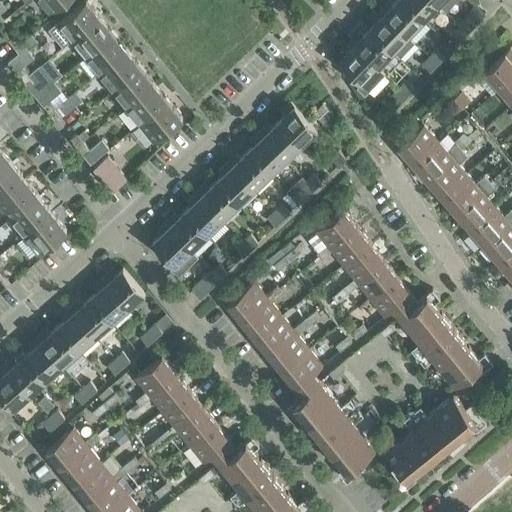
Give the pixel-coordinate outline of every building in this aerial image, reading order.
[(40,0),(50,12),(64,0),(40,0)] [(88,0),(83,0),(49,28),(64,45),(72,39),(101,15),(88,0)] [(388,0),(381,8),(409,34),(424,19),(404,0),(395,0),(394,2),(391,0),(388,0)] [(404,0),(424,19),(439,3),(435,0),(404,0)] [(435,0),(439,3),(445,9),(452,0),(435,0)] [(458,25),(459,25),(467,33),(486,12),(478,4),(458,25)] [(376,20),(370,27),(394,50),(400,55),(415,40),(409,34),(381,8),(372,17),(376,20)] [(115,32),(101,15),(72,39),(85,56),(115,32)] [(467,33),(459,25),(452,33),(460,40),(467,33)] [(351,39),(379,65),(394,50),(370,27),(364,33),(360,30),(351,39)] [(128,49),(115,32),(85,56),(99,73),(128,49)] [(9,39),(13,44),(16,47),(22,42),(16,33),(9,39)] [(346,51),(339,59),(361,80),(356,85),(364,92),(366,90),(385,71),(379,65),(351,39),(342,48),(346,51)] [(22,42),(16,47),(20,52),(8,61),(23,79),(30,73),(23,65),(34,56),(22,42)] [(500,87),(511,76),(511,48),(511,47),(485,70),(500,87)] [(437,48),(430,55),(438,62),(445,55),(437,48)] [(142,66),(128,49),(99,73),(112,89),(142,66)] [(438,62),(430,55),(423,62),(431,70),(438,62)] [(23,79),(29,87),(48,72),(41,64),(30,73),(23,79)] [(142,66),(112,89),(126,106),(155,82),(142,66)] [(36,95),(55,80),(48,72),(29,87),(36,95)] [(511,76),(500,87),(511,100),(511,76)] [(407,79),(400,86),(408,94),(415,86),(407,79)] [(62,89),(55,80),(36,95),(44,104),(50,99),(62,89)] [(169,99),(155,82),(126,106),(140,123),(169,99)] [(408,94),(400,86),(393,93),(401,101),(408,94)] [(462,89),(455,96),(463,105),(470,99),(462,89)] [(69,96),(59,103),(66,112),(76,104),(69,96)] [(456,112),(463,105),(455,96),(447,102),(456,112)] [(44,104),(50,112),(57,107),(50,99),(44,104)] [(183,117),(169,99),(140,123),(154,140),(183,117)] [(285,113),(279,119),(302,143),(318,127),(292,100),(282,109),(285,113)] [(334,112),(323,101),(314,111),(324,122),(334,112)] [(63,115),(57,107),(50,112),(56,120),(63,115)] [(269,122),(260,130),(286,158),(302,143),(279,119),(272,125),(269,122)] [(414,162),(439,139),(425,122),(399,145),(414,162)] [(85,154),(91,149),(84,140),(90,135),(85,128),(78,133),(72,138),(85,154)] [(254,143),(248,149),(270,173),(286,158),(260,130),(250,139),(254,143)] [(455,138),(462,147),(471,139),(463,131),(455,138)] [(495,147),(487,138),(481,143),(489,152),(495,147)] [(428,178),(462,148),(457,141),(448,149),(439,139),(414,162),(428,178)] [(103,140),(91,149),(85,154),(92,163),(110,149),(103,140)] [(0,170),(12,160),(0,145),(0,170)] [(442,194),(468,172),(459,162),(468,155),(462,148),(428,178),(442,194)] [(270,173),(248,149),(241,155),(237,151),(228,160),(255,188),(270,173)] [(339,164),(346,157),(339,149),(332,156),(339,164)] [(109,155),(95,167),(114,191),(128,179),(109,155)] [(0,198),(26,177),(12,160),(0,170),(0,198)] [(223,173),(216,179),(239,203),(255,188),(228,160),(219,169),(223,173)] [(456,211),(491,181),(485,174),(476,181),(468,172),(442,194),(456,211)] [(314,187),(322,180),(314,173),(307,180),(314,187)] [(303,175),(287,190),(288,191),(299,202),(314,187),(307,180),(303,175)] [(26,177),(0,198),(0,205),(10,218),(40,194),(26,177)] [(206,182),(197,190),(223,218),(239,203),(216,179),(209,186),(206,182)] [(470,227),(496,204),(488,195),(497,187),(491,181),(456,211),(470,227)] [(191,203),(185,209),(208,233),(223,218),(197,190),(188,199),(191,203)] [(40,194),(10,218),(24,235),(53,211),(40,194)] [(283,202),(276,209),(283,217),(291,210),(283,202)] [(485,243),(511,219),(511,207),(505,214),(496,204),(470,227),(485,243)] [(318,230),(308,238),(319,251),(328,243),(331,246),(358,224),(344,207),(317,229),(318,230)] [(175,212),(166,220),(192,248),(208,233),(185,209),(178,215),(175,212)] [(283,217),(276,209),(268,217),(276,224),(283,217)] [(24,235),(16,241),(31,258),(38,252),(67,228),(53,211),(24,235)] [(499,260),(511,247),(511,219),(485,243),(499,260)] [(160,233),(153,240),(174,262),(170,266),(178,274),(198,254),(192,248),(166,220),(156,229),(160,233)] [(371,241),(358,224),(331,246),(328,243),(319,251),(317,252),(322,258),(333,249),(344,263),(371,241)] [(251,233),(244,240),(252,248),(259,241),(251,233)] [(252,248),(244,240),(237,247),(244,255),(252,248)] [(355,277),(344,286),(349,292),(360,283),(358,280),(385,258),(371,241),(344,263),(355,277)] [(297,244),(286,254),(290,260),(302,250),(297,244)] [(280,247),(263,261),(268,268),(274,263),(286,254),(280,247)] [(511,274),(511,247),(499,260),(511,274)] [(286,254),(274,263),(279,269),(290,260),(286,254)] [(358,280),(360,283),(371,297),(399,274),(385,258),(358,280)] [(213,270),(220,277),(228,270),(220,263),(213,270)] [(103,277),(129,306),(146,291),(124,266),(116,273),(113,269),(103,277)] [(220,277),(213,270),(212,269),(193,287),(201,296),(220,277)] [(413,292),(399,274),(371,297),(385,314),(394,307),(413,292)] [(129,306),(103,277),(94,286),(97,289),(91,295),(112,320),(129,306)] [(269,296),(266,293),(255,279),(227,301),(242,318),(269,296)] [(242,318),(255,335),(282,313),(271,299),(282,290),(277,284),(266,293),(269,296),(242,318)] [(337,301),(349,292),(344,286),(333,295),(337,301)] [(412,347),(419,355),(455,326),(435,302),(441,297),(433,287),(418,299),(416,296),(413,292),(394,307),(398,312),(421,340),(412,347)] [(112,320),(91,295),(84,301),(80,297),(71,306),(96,335),(112,320)] [(96,335),(71,306),(62,314),(65,318),(58,324),(80,349),(96,335)] [(305,318),(309,324),(321,314),(316,308),(305,318)] [(296,330),(294,327),(282,313),(255,335),(269,352),(296,330)] [(269,352),(282,368),(310,346),(298,333),(309,324),(305,318),(294,327),(296,330),(269,352)] [(356,337),(368,328),(361,320),(350,329),(356,337)] [(392,321),(380,330),(385,336),(396,327),(392,321)] [(156,336),(163,330),(156,322),(148,328),(156,336)] [(48,326),(38,335),(63,364),(73,374),(89,359),(80,349),(58,324),(51,330),(48,326)] [(479,356),(455,326),(419,355),(425,363),(434,356),(455,382),(470,370),(475,376),(493,362),(485,351),(479,356)] [(156,336),(148,328),(141,335),(148,343),(156,336)] [(353,340),(346,332),(334,341),(341,350),(353,340)] [(63,364),(38,335),(29,343),(32,347),(25,353),(47,378),(63,364)] [(296,386),(315,371),(324,364),(310,346),(282,368),(296,386)] [(124,350),(116,357),(123,365),(131,358),(124,350)] [(47,378),(25,353),(19,359),(15,355),(6,363),(31,392),(47,378)] [(150,392),(177,370),(163,353),(136,375),(147,389),(136,398),(141,404),(152,395),(150,392)] [(123,365),(116,357),(108,364),(116,372),(123,365)] [(341,362),(329,371),(334,377),(346,368),(341,362)] [(31,392),(6,363),(0,368),(0,391),(14,407),(31,392)] [(163,409),(191,387),(177,370),(150,392),(152,395),(163,409)] [(318,375),(315,371),(296,386),(299,390),(302,393),(288,405),(295,415),(301,410),(321,434),(357,405),(351,397),(342,404),(318,375)] [(90,394),(98,387),(91,379),(83,386),(90,394)] [(99,394),(104,400),(116,391),(110,384),(99,394)] [(90,394),(83,386),(75,393),(83,401),(90,394)] [(177,426),(204,404),(191,387),(163,409),(174,423),(163,432),(168,438),(179,429),(177,426)] [(116,391),(104,400),(109,407),(121,397),(116,391)] [(421,405),(413,411),(442,447),(472,423),(477,429),(487,421),(472,403),(466,407),(454,392),(428,413),(421,405)] [(104,400),(93,410),(98,416),(109,407),(104,400)] [(190,443),(218,421),(204,404),(177,426),(179,429),(190,443)] [(364,413),(357,405),(321,434),(345,464),(339,469),(348,479),(366,465),(361,459),(376,446),(355,420),(364,413)] [(51,415),(58,423),(66,416),(58,408),(51,415)] [(442,447),(413,411),(405,417),(412,426),(386,447),(398,463),(392,467),(407,486),(417,477),(412,471),(442,447)] [(30,433),(37,441),(58,423),(51,415),(30,433)] [(213,453),(232,438),(218,421),(190,443),(204,460),(213,453)] [(47,447),(61,464),(88,442),(90,445),(101,437),(96,431),(85,440),(74,425),(47,447)] [(114,435),(121,444),(128,438),(121,430),(114,435)] [(168,438),(163,432),(152,441),(156,447),(168,438)] [(252,434),(238,445),(235,442),(232,438),(213,453),(217,457),(219,460),(224,466),(240,486),(231,493),(238,502),(274,472),(254,448),(260,443),(252,434)] [(101,459),(90,445),(88,442),(61,464),(74,481),(101,459)] [(102,460),(101,459),(74,481),(88,498),(115,476),(117,479),(128,471),(128,470),(124,464),(122,465),(112,452),(102,460)] [(135,455),(124,464),(128,470),(140,461),(135,455)] [(219,460),(211,467),(215,473),(224,466),(219,460)] [(211,467),(199,476),(204,482),(215,473),(211,467)] [(182,468),(170,477),(175,484),(187,474),(182,468)] [(98,511),(104,511),(111,507),(129,493),(128,492),(139,484),(128,471),(117,479),(115,476),(88,498),(98,511)] [(298,503),(274,472),(238,502),(244,510),(253,502),(260,511),(307,511),(312,508),(304,498),(298,503)] [(160,486),(155,490),(160,496),(172,487),(167,481),(160,486)] [(129,493),(111,507),(104,511),(140,511),(143,510),(129,493)]
